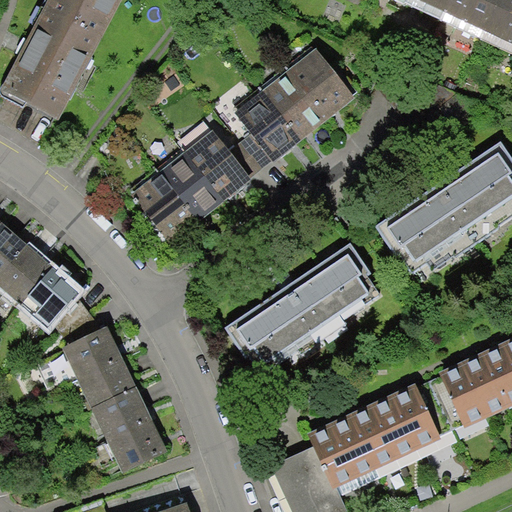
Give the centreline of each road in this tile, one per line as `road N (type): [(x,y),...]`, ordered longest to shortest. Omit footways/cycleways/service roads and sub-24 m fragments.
road 1 (residential): [(155,303),(388,125)]
road 2 (residential): [(243,511),(193,357),(155,303)]
road 3 (residential): [(155,303),(73,209),(0,162)]
